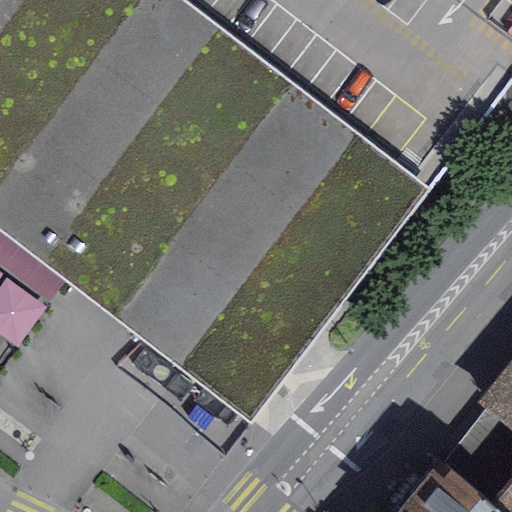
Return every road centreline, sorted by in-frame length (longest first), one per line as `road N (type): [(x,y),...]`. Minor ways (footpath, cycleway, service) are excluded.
road 1 (secondary): [(511,189),(231,511)]
road 2 (secondary): [(511,257),(294,511)]
